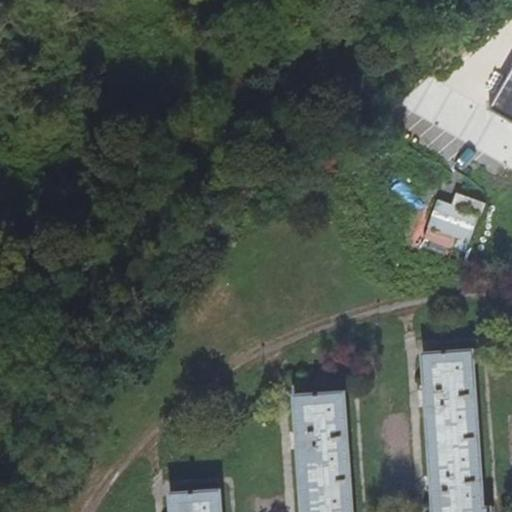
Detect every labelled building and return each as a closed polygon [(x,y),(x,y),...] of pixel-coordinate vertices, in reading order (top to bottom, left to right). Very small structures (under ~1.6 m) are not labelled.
[(511,53),(484,102),(511,118),(511,53)] [(412,163),(405,174),(430,188),(436,177),(412,163)] [(453,192),(449,204),(434,199),(424,228),(470,243),(483,203),(453,192)] [(427,355),(437,511),(493,511),(493,508),(485,509),(475,352),(427,355)] [(355,511),(347,395),(299,398),(306,511),(355,511)] [(224,511),(224,491),(175,495),(176,511),(224,511)]
